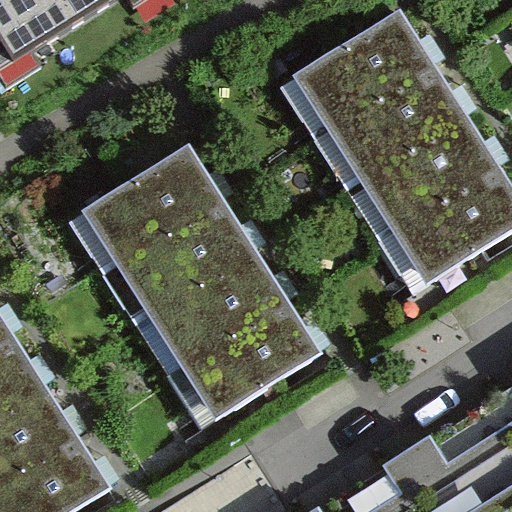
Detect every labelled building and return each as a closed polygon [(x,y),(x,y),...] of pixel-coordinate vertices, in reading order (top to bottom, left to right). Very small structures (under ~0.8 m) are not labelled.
[(0,0),(0,66),(107,0),(0,0)] [(440,68),(408,16),(291,89),(323,141),(440,68)] [(473,120),(440,68),(323,141),(355,192),(473,120)] [(505,171),(473,120),(355,192),(388,244),(505,171)] [(229,201),(197,149),(80,222),(112,274),(229,201)] [(511,239),(511,182),(505,171),(388,244),(420,296),(511,239)] [(262,253),(229,201),(112,274),(145,326),(262,253)] [(294,305),(262,253),(145,326),(177,378),(294,305)] [(327,357),(294,305),(177,378),(209,430),(327,357)] [(0,345),(14,337),(0,314),(0,345)] [(0,417),(47,389),(14,337),(0,345),(0,417)] [(0,489),(79,441),(47,389),(0,417),(0,489)] [(0,511),(80,511),(112,493),(79,441),(0,489),(0,511)] [(511,511),(511,487),(473,511),(511,511)]
